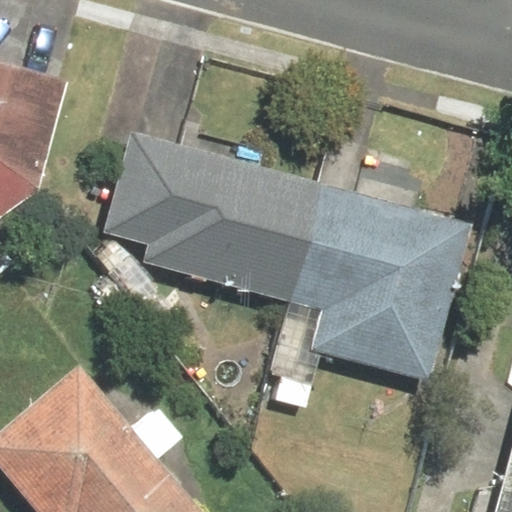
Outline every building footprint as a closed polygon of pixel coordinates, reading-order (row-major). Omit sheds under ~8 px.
[(0,217),(17,205),(56,88),(0,70),(0,217)] [(120,136),(93,239),(136,251),(131,271),(279,310),(262,377),(271,379),(265,403),(305,414),(319,358),(421,385),(462,224),(120,136)] [(0,318),(0,349),(15,338),(0,318)] [(511,511),(511,337),(500,389),(511,391),(511,399),(486,511),(511,511)] [(186,511),(150,466),(177,445),(150,411),(123,433),(74,371),(0,429),(0,484),(22,511),(186,511)]
